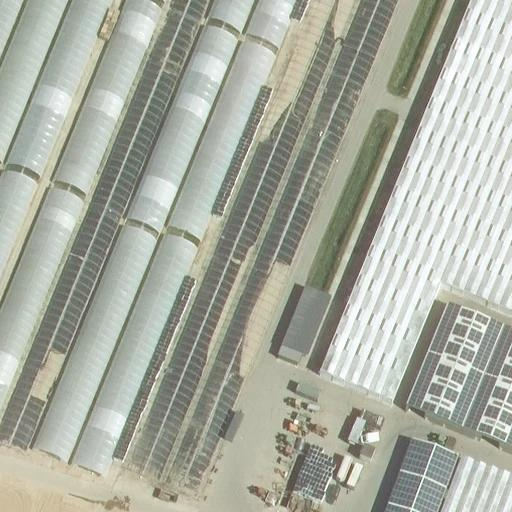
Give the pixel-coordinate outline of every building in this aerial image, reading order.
[(80,108),(55,183),(88,194),(134,56),(141,59),(158,8),(134,0),(123,0),(91,96),(97,98),(92,112),(80,108)] [(511,0),(471,0),(319,377),(391,406),(439,288),(511,317),(511,0)] [(8,165),(40,176),(80,66),(67,62),(60,79),(56,78),(50,96),(44,94),(40,106),(30,102),(8,165)] [(0,159),(3,161),(25,87),(10,83),(4,104),(0,102),(0,159)] [(0,263),(27,179),(0,170),(0,263)] [(0,307),(0,412),(79,200),(45,187),(0,307)] [(301,295),(284,343),(308,352),(325,304),(301,295)] [(511,335),(447,310),(405,412),(511,455),(511,335)] [(321,430),(338,435),(346,408),(329,403),(321,430)] [(366,423),(363,434),(375,438),(381,420),(362,414),(359,420),(366,423)] [(354,432),(345,454),(366,462),(375,440),(354,432)] [(411,443),(385,511),(438,511),(457,460),(411,443)] [(511,511),(511,480),(461,462),(442,511),(511,511)]
